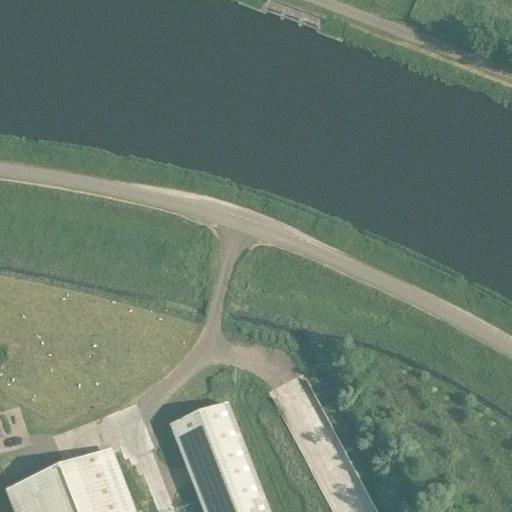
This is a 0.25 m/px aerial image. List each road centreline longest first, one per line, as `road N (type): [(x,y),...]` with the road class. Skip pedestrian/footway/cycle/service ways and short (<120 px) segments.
road 1 (tertiary): [(511,342),(239,216),(0,165)]
road 2 (track): [(299,511),(213,335),(239,216)]
road 3 (unclassified): [(511,75),(321,0)]
